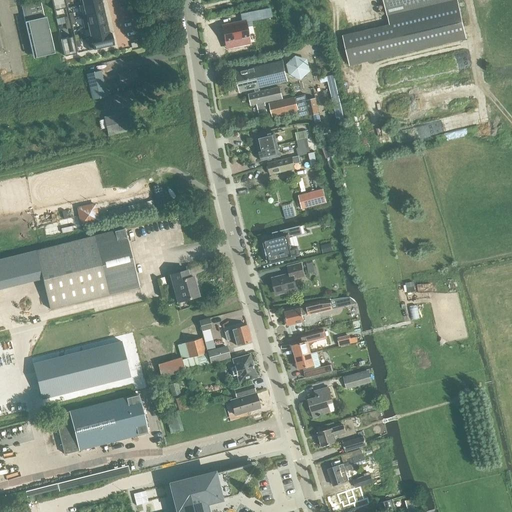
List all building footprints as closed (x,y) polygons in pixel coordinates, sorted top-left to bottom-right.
[(64,0),(51,0),(54,11),(66,8),(64,0)] [(100,0),(80,4),(78,5),(81,17),(103,12),(100,0)] [(457,0),(452,0),(387,15),(389,24),(343,35),(350,65),(466,38),(457,0)] [(383,0),(387,15),(452,0),(383,0)] [(40,2),(21,6),(24,17),(25,22),(27,21),(36,58),(55,54),(46,17),(44,17),(40,2)] [(242,23),(222,27),(225,43),(240,40),(241,47),(250,45),(246,23),(272,18),(270,9),(241,15),(242,23)] [(103,12),(81,17),(83,28),(88,27),(106,23),(103,12)] [(106,23),(88,27),(91,38),(108,34),(106,23)] [(91,38),(85,39),(88,51),(113,45),(110,33),(108,34),(91,38)] [(72,36),(61,39),(64,56),(76,53),(72,36)] [(298,52),(285,63),(300,79),(312,67),(298,52)] [(259,88),(287,81),(283,61),(235,72),(240,92),(254,89),(259,88)] [(121,87),(138,83),(135,70),(118,74),(121,87)] [(92,100),(107,96),(101,71),(86,74),(92,100)] [(328,79),(333,98),(340,96),(334,73),(320,76),(322,80),(328,79)] [(165,75),(157,76),(159,83),(166,81),(165,75)] [(259,88),(254,89),(255,92),(248,94),(251,105),(256,104),(259,113),(266,111),(264,103),(282,98),(279,87),(260,92),(259,88)] [(295,97),(269,103),(272,117),(298,110),(295,97)] [(310,115),(313,115),(319,114),(315,98),(306,100),(310,114),(310,115)] [(108,135),(132,130),(128,112),(103,117),(104,119),(99,121),(100,129),(106,127),(108,135)] [(306,131),(295,133),(297,141),(300,140),(307,139),(308,138),(306,131)] [(256,137),(259,149),(277,145),(274,132),(256,137)] [(298,147),(296,148),(297,151),(298,156),(301,155),(308,153),(310,153),(308,145),(307,139),(300,140),(297,141),(298,147)] [(277,145),(259,149),(258,149),(260,161),(280,156),(277,145)] [(310,153),(308,153),(311,164),(317,163),(315,152),(310,153)] [(270,175),(295,169),(292,157),(267,163),(270,175)] [(327,202),(323,189),(298,195),(301,209),(327,202)] [(79,222),(98,221),(97,203),(79,204),(79,222)] [(110,219),(129,214),(127,206),(108,211),(110,219)] [(268,255),(269,262),(299,255),(297,247),(290,248),(287,237),(292,235),(293,237),(302,234),(300,226),(272,233),(273,238),(264,241),(266,248),(265,249),(266,255),(268,255)] [(35,251),(50,309),(109,294),(139,287),(125,228),(94,236),(35,251)] [(331,243),(321,245),(322,253),(333,251),(331,243)] [(307,258),(309,271),(316,270),(313,257),(307,258)] [(272,279),(276,293),(289,290),(289,292),(296,291),(295,289),(298,288),(296,280),(296,278),(304,275),(301,263),(288,266),(289,273),(287,274),(287,275),(272,279)] [(170,275),(177,301),(178,302),(199,296),(193,277),(189,278),(187,270),(170,275)] [(414,282),(405,283),(407,291),(407,293),(415,292),(414,282)] [(309,312),(309,314),(321,311),(332,309),(331,300),(330,298),(319,301),(307,304),(308,307),(301,308),(285,312),(288,325),(304,321),(302,314),(309,312)] [(410,305),(413,318),(421,316),(418,303),(410,305)] [(209,318),(199,321),(201,330),(212,327),(209,318)] [(236,345),(251,341),(247,325),(224,331),(226,340),(234,338),(236,345)] [(210,328),(201,330),(207,351),(215,349),(210,328)] [(292,345),(295,356),(311,352),(309,347),(315,340),(326,337),(324,329),(299,336),(301,343),(292,345)] [(337,338),(338,345),(351,342),(349,336),(337,338)] [(201,338),(177,345),(184,369),(208,363),(201,338)] [(119,344),(41,364),(50,399),(128,379),(119,344)] [(210,363),(229,358),(226,346),(215,349),(207,351),(210,363)] [(316,351),(311,352),(295,356),(299,369),(314,365),(315,368),(304,371),(306,378),(328,372),(328,371),(333,370),(331,364),(327,365),(320,366),(316,351)] [(237,375),(239,382),(257,377),(250,354),(232,359),(234,366),(230,367),(233,376),(237,375)] [(372,383),(369,370),(343,377),(346,390),(372,383)] [(234,390),(236,396),(245,394),(243,387),(234,390)] [(321,414),(330,411),(335,410),(328,387),(314,391),(316,397),(308,399),(313,418),(319,416),(320,417),(321,416),(321,414)] [(255,393),(230,400),(234,415),(259,408),(255,393)] [(64,453),(148,432),(138,394),(54,415),(64,453)] [(190,395),(176,398),(179,412),(193,408),(190,395)] [(171,433),(182,430),(178,411),(166,414),(171,433)] [(336,442),(334,435),(346,432),(344,425),(332,428),(318,432),(322,446),(336,442)] [(345,451),(366,445),(364,436),(343,442),(345,451)] [(334,485),(349,480),(346,471),(366,464),(376,461),(371,446),(341,456),(343,464),(328,469),(334,485)] [(204,511),(203,503),(237,495),(248,476),(257,462),(256,461),(212,472),(213,473),(208,474),(204,475),(202,476),(197,477),(188,480),(182,481),(171,484),(177,510),(178,510),(181,509),(181,511),(204,511)] [(129,466),(26,487),(28,494),(131,473),(129,466)] [(353,480),(355,487),(372,481),(373,485),(381,483),(378,472),(370,474),(353,480)] [(360,487),(337,494),(340,503),(342,503),(343,507),(348,505),(353,504),(355,509),(369,505),(367,498),(364,499),(360,487)] [(145,490),(133,493),(136,505),(148,502),(145,490)] [(390,507),(394,506),(392,499),(376,503),(378,511),(382,509),(382,511),(387,511),(391,511),(390,507)] [(415,511),(412,499),(405,500),(406,508),(407,511),(415,511)]
